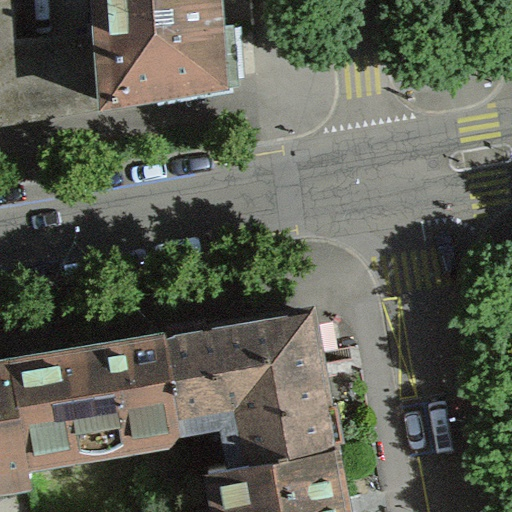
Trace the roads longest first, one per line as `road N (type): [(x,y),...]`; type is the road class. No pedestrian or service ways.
road 1 (tertiary): [(391,180),(0,247)]
road 2 (unclassified): [(391,180),(422,267),(470,511)]
road 3 (residential): [(356,0),(362,77),(391,180)]
road 4 (tertiary): [(511,156),(391,180)]
